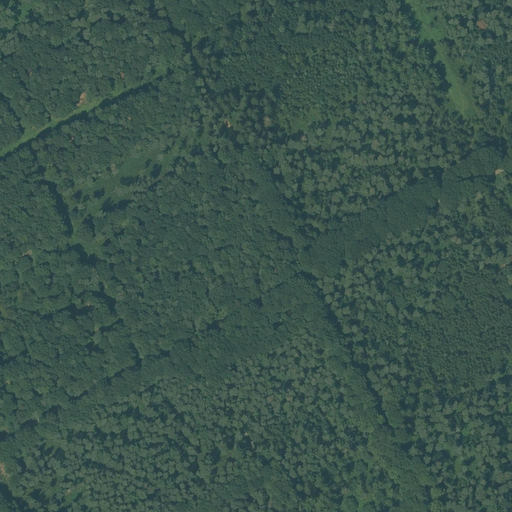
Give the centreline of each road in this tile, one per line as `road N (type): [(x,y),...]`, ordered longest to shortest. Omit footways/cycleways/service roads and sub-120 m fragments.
road 1 (track): [(0,440),(511,162)]
road 2 (track): [(179,34),(433,511)]
